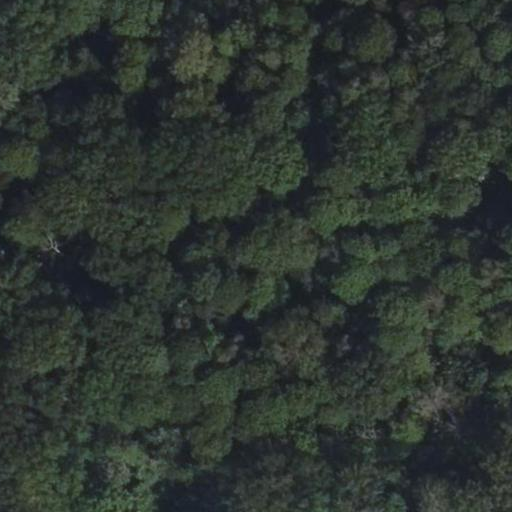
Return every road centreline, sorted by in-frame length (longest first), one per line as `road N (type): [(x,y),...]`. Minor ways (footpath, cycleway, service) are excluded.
road 1 (unknown): [(511,171),(204,109)]
road 2 (unknown): [(0,71),(204,109)]
